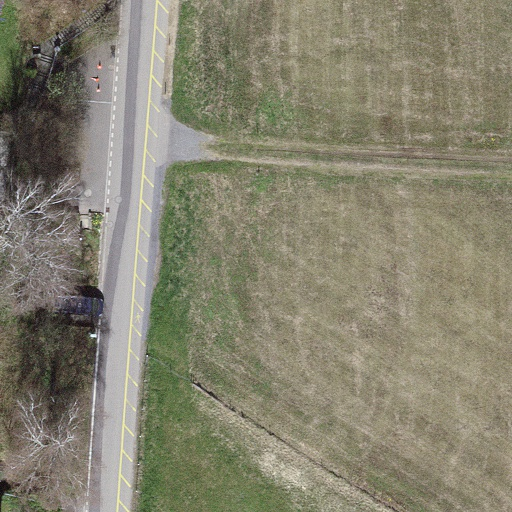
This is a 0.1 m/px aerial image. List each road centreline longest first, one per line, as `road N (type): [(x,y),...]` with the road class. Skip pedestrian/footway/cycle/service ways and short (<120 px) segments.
road 1 (residential): [(144,0),(111,511)]
road 2 (track): [(138,145),(511,164)]
